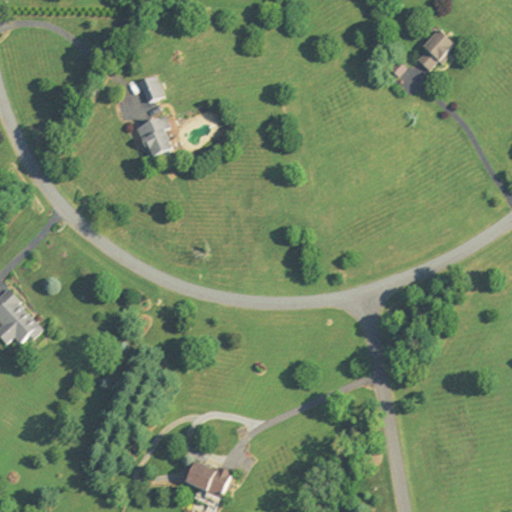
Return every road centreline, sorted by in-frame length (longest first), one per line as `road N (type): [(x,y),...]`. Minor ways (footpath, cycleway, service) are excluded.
road 1 (residential): [(0,110),(24,161),(88,234),(174,283),(213,295),(285,304),(369,298),(482,251),(511,227)]
road 2 (residential): [(369,298),(405,511)]
